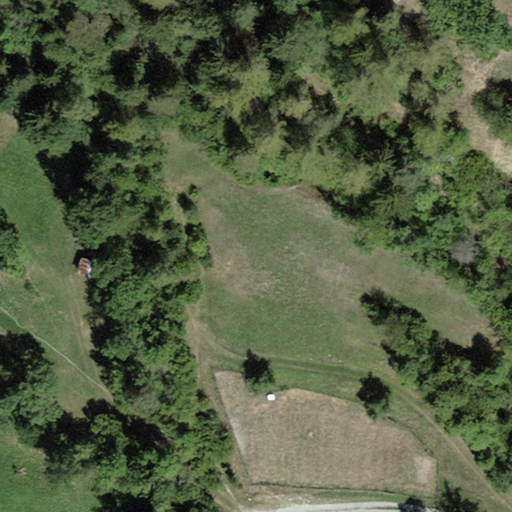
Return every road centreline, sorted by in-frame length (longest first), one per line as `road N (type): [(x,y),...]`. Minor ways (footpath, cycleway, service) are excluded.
road 1 (track): [(511,268),(400,126),(257,0)]
road 2 (track): [(198,346),(424,426),(511,504)]
road 3 (track): [(232,511),(18,325),(0,321)]
